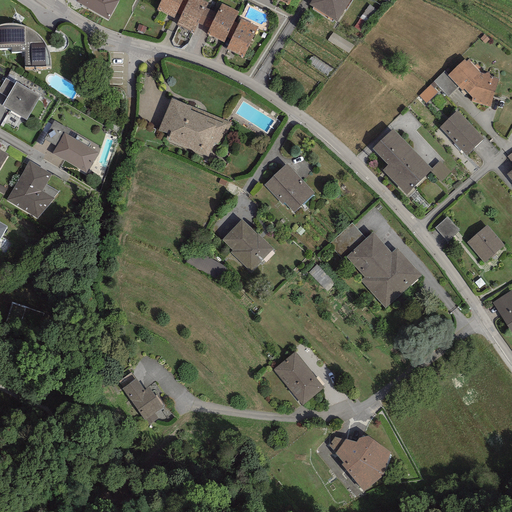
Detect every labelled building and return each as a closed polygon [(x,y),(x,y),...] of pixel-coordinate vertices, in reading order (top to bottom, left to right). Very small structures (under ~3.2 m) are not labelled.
[(75,0),(75,1),(108,20),(119,1),(117,0),(75,0)] [(181,0),(161,0),(156,10),(173,18),(181,0)] [(208,2),(203,0),(187,0),(176,24),(194,32),(198,23),(205,8),(208,2)] [(350,0),(311,0),(309,5),(336,22),(350,0)] [(238,12),(221,4),(216,14),(209,28),(207,34),(224,42),(238,12)] [(377,12),(369,5),(353,26),(362,33),(377,12)] [(216,14),(205,8),(198,23),(209,28),(216,14)] [(258,27),(241,19),(226,49),(243,57),(258,27)] [(0,24),(0,48),(12,48),(11,52),(24,51),(24,67),(51,67),(51,62),(51,57),(50,53),(48,48),(46,44),(43,40),(40,36),(37,33),(33,30),(29,28),(24,26),(20,24),(15,23),(10,23),(6,23),(1,24),(0,24)] [(146,27),(138,24),(136,30),(144,33),(146,27)] [(353,46),(332,33),(327,40),(348,54),(353,46)] [(332,69),(314,56),(309,63),(327,76),(332,69)] [(466,61),(464,59),(448,75),(447,75),(458,87),(461,91),(464,89),(472,97),(471,102),(490,107),(498,79),(490,76),(488,72),(484,73),(481,73),(468,59),(466,61)] [(448,75),(444,71),(433,82),(447,97),(458,87),(447,75),(448,75)] [(0,93),(7,97),(14,84),(5,78),(0,87),(0,93)] [(40,96),(15,82),(14,84),(7,97),(1,106),(26,120),(40,96)] [(437,92),(430,85),(418,96),(425,103),(437,92)] [(231,122),(171,98),(158,130),(169,134),(166,142),(186,150),(186,149),(208,157),(213,143),(218,144),(224,129),(228,130),(231,122)] [(457,110),(439,127),(466,156),(484,139),(457,110)] [(70,130),(54,121),(43,139),(56,146),(63,133),(67,135),(70,130)] [(392,129),(372,149),(387,165),(382,170),(406,195),(430,171),(432,169),(431,169),(392,129)] [(67,135),(63,133),(56,146),(52,153),(86,173),(98,153),(67,135)] [(51,175),(29,161),(6,201),(37,219),(54,199),(52,198),(58,192),(45,184),(51,175)] [(450,172),(439,161),(431,169),(432,169),(430,171),(441,182),(450,172)] [(286,164),(264,184),(281,204),(283,202),(293,213),(314,194),(286,164)] [(459,231),(447,217),(435,228),(447,242),(459,231)] [(242,219),(221,240),(232,250),(230,252),(250,272),(273,249),(257,233),(257,234),(242,219)] [(365,238),(351,223),(328,244),(343,260),(345,257),(366,239),(365,238)] [(486,225),(466,242),(484,263),(504,245),(486,225)] [(421,276),(396,248),(391,252),(373,232),(366,239),(345,257),(364,278),(360,281),(385,308),(421,276)] [(193,250),(186,263),(221,282),(228,269),(193,250)] [(334,282),(316,264),(308,273),(326,290),(334,282)] [(511,291),(492,302),(511,335),(511,291)] [(294,352),(273,370),(302,405),(324,388),(294,352)] [(136,378),(122,388),(144,421),(145,420),(154,414),(163,407),(149,387),(144,390),(136,378)] [(158,419),(154,414),(145,420),(149,425),(158,419)] [(368,435),(359,438),(356,443),(345,439),(344,440),(335,454),(343,463),(341,465),(364,493),(383,475),(390,452),(368,435)] [(335,454),(344,440),(334,437),(328,446),(335,454)]
